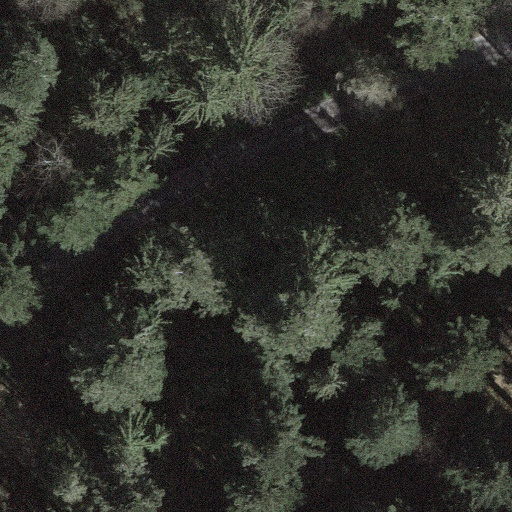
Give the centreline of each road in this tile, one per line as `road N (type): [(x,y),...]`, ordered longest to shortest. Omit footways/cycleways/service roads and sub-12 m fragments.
road 1 (track): [(0,289),(143,202),(511,35)]
road 2 (track): [(12,511),(37,263)]
